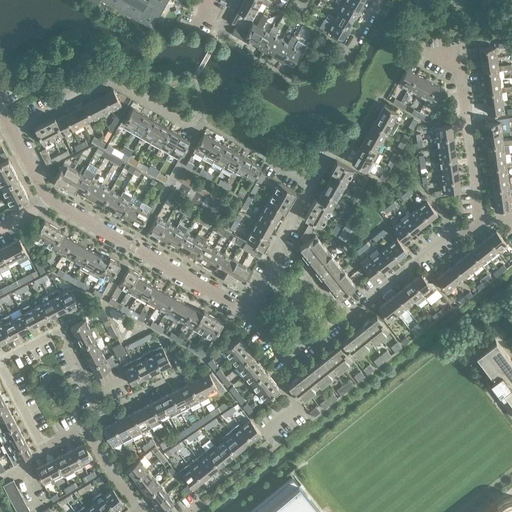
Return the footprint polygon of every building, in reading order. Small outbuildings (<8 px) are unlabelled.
[(90,0),(97,4),(99,0),(102,0),(152,28),(168,0),(147,0),(147,2),(142,0),(90,0)] [(257,8),(243,0),(240,5),(238,3),(228,20),(234,23),(241,11),(252,18),(257,8)] [(339,10),(353,18),(356,14),(359,15),(361,10),(344,1),(344,0),(340,0),(339,2),(343,4),(339,10)] [(363,0),(344,0),(344,1),(361,10),(364,6),(361,4),(363,0)] [(324,14),(315,10),(313,14),(321,18),(324,14)] [(339,10),(335,17),(334,20),(351,29),(353,25),(350,23),(353,18),(339,10)] [(332,15),(328,21),(332,23),(328,29),(342,37),(345,32),(348,34),(351,29),(334,20),(335,17),(332,15)] [(303,40),(310,29),(293,19),(285,33),(291,36),(292,34),(303,40)] [(255,42),(263,28),(253,22),(247,33),(235,27),(232,33),(249,42),(250,39),(255,42)] [(263,28),(255,42),(260,45),(258,48),(263,50),(272,33),(275,35),(277,31),(271,28),(269,31),(263,28)] [(282,38),(275,35),(272,33),(263,50),(267,53),(269,50),(274,53),(282,38)] [(282,38),(274,53),(278,55),(277,58),(281,61),(291,44),(294,45),(296,42),(290,38),(288,42),(282,38)] [(291,44),(281,61),(286,64),(288,61),(293,63),(301,49),(294,45),(291,44)] [(479,47),(481,58),(497,56),(496,45),(479,47)] [(498,65),(497,56),(481,58),(482,69),(511,65),(511,63),(498,65)] [(511,67),(511,65),(482,69),(483,80),(500,77),(499,69),(511,67)] [(398,82),(408,87),(417,73),(407,67),(398,82)] [(408,87),(418,93),(426,78),(417,73),(408,87)] [(511,84),(501,86),(500,77),(483,80),(485,90),(511,86),(511,84)] [(418,93),(427,98),(435,83),(426,78),(418,93)] [(437,104),(445,89),(435,83),(427,98),(437,104)] [(502,91),(511,89),(511,86),(485,90),(486,101),(503,99),(502,91)] [(104,95),(111,110),(121,105),(113,91),(104,95)] [(94,100),(101,115),(111,110),(104,95),(94,100)] [(504,110),(503,99),(486,101),(488,112),(504,110)] [(84,105),(92,120),(101,115),(94,100),(84,105)] [(378,114),(397,125),(399,122),(395,119),(399,112),(384,104),(378,114)] [(75,110),(82,125),(92,120),(84,105),(75,110)] [(131,132),(142,113),(132,107),(125,119),(123,118),(119,125),(131,132)] [(65,115),(73,130),(82,125),(75,110),(65,115)] [(111,122),(115,125),(121,113),(117,110),(111,122)] [(141,137),(151,118),(142,113),(131,132),(141,137)] [(397,125),(378,114),(373,123),(388,132),(392,134),(397,125)] [(56,120),(63,135),(73,130),(65,115),(56,120)] [(54,117),(44,122),(53,140),(63,135),(56,120),(54,117)] [(408,126),(412,128),(418,120),(413,117),(408,126)] [(150,142),(161,123),(151,118),(141,137),(150,142)] [(484,122),(486,133),(502,131),(501,120),(484,122)] [(34,127),(43,145),(53,140),(44,122),(34,127)] [(170,128),(161,123),(150,142),(160,147),(162,143),(170,128)] [(388,132),(373,123),(368,133),(382,141),(388,132)] [(437,137),(453,135),(452,124),(436,126),(437,137)] [(162,143),(172,148),(180,134),(170,128),(162,143)] [(106,141),(111,132),(107,130),(102,138),(106,141)] [(504,142),(503,139),(502,131),(486,133),(487,144),(504,142)] [(205,153),(206,153),(214,138),(204,132),(193,151),(203,157),(205,153)] [(382,141),(368,133),(362,142),(377,151),(382,141)] [(172,148),(181,154),(189,139),(180,134),(172,148)] [(453,135),(437,137),(439,148),(455,146),(453,135)] [(223,143),(214,138),(206,153),(215,158),(223,143)] [(504,142),(487,144),(489,155),(505,153),(510,152),(508,144),(511,143),(510,139),(503,139),(504,142)] [(357,151),(374,161),(380,152),(377,151),(362,142),(357,151)] [(232,148),(223,143),(215,158),(213,161),(222,167),(232,148)] [(439,148),(440,159),(456,156),(455,146),(439,148)] [(39,151),(45,161),(51,158),(45,148),(39,151)] [(233,168),(234,168),(242,154),(232,148),(222,167),(231,172),(233,168)] [(67,150),(59,154),(61,159),(69,154),(67,150)] [(374,161),(357,151),(352,161),(366,169),(372,160),(374,161)] [(105,156),(108,158),(114,162),(116,157),(110,154),(110,155),(107,152),(105,156)] [(166,158),(172,162),(175,155),(169,152),(166,158)] [(489,155),(490,166),(507,163),(506,161),(505,153),(489,155)] [(53,163),(61,159),(59,154),(51,158),(53,163)] [(242,154),(234,168),(243,174),(251,159),(242,154)] [(440,159),(442,169),(458,167),(456,156),(440,159)] [(8,159),(0,162),(0,175),(13,169),(8,159)] [(251,159),(243,174),(253,179),(261,164),(251,159)] [(93,175),(98,165),(89,160),(84,170),(93,175)] [(331,169),(334,171),(349,179),(354,169),(337,160),(331,169)] [(507,163),(490,166),(492,176),(508,174),(507,166),(511,164),(511,160),(506,161),(507,163)] [(74,188),(82,174),(63,163),(54,180),(73,191),(75,188),(74,188)] [(443,180),(459,178),(458,167),(442,169),(443,180)] [(0,175),(0,186),(1,187),(18,179),(13,169),(0,175)] [(260,182),(265,174),(261,171),(256,180),(260,182)] [(329,180),(343,189),(349,179),(334,171),(329,180)] [(74,188),(75,188),(84,193),(92,179),(82,174),(74,188)] [(511,181),(509,182),(508,174),(492,176),(493,187),(511,184),(511,181)] [(368,177),(364,175),(359,183),(363,185),(368,177)] [(459,178),(443,180),(445,191),(461,189),(459,178)] [(1,187),(6,197),(23,188),(18,179),(1,187)] [(92,179),(84,193),(93,199),(101,184),(92,179)] [(323,190),(338,198),(343,189),(329,180),(323,190)] [(273,191),(290,201),(296,191),(278,181),(273,191)] [(258,185),(254,183),(250,191),(254,193),(258,185)] [(103,204),(111,189),(101,184),(93,199),(103,204)] [(511,186),(511,184),(493,187),(494,198),(511,196),(510,187),(511,186)] [(28,198),(23,188),(6,197),(11,207),(28,198)] [(112,209),(120,195),(111,189),(103,204),(112,209)] [(122,215),(130,200),(132,196),(123,190),(120,195),(112,209),(122,215)] [(338,198),(323,190),(318,199),(332,207),(338,198)] [(290,201),(273,191),(268,201),(282,209),(285,210),(290,201)] [(406,191),(400,195),(403,199),(409,195),(406,191)] [(122,215),(131,220),(142,201),(132,196),(130,200),(122,215)] [(511,206),(511,203),(511,196),(494,198),(496,209),(511,206)] [(310,207),(327,217),(332,207),(318,199),(315,198),(310,207)] [(427,200),(418,207),(429,220),(437,213),(427,200)] [(142,201),(131,220),(141,225),(152,206),(142,201)] [(282,209),(268,201),(263,210),(277,218),(282,209)] [(342,213),(347,215),(350,209),(346,206),(342,213)] [(327,217),(310,207),(304,217),(322,226),(327,217)] [(418,207),(410,213),(420,227),(429,220),(418,207)] [(277,218),(263,210),(257,219),(272,227),(277,218)] [(233,220),(238,223),(242,216),(237,213),(233,220)] [(347,215),(342,213),(338,220),(343,222),(347,215)] [(401,220),(412,233),(420,227),(410,213),(401,220)] [(157,215),(149,230),(159,235),(167,221),(157,215)] [(44,219),(34,236),(44,242),(53,225),(44,219)] [(252,228),(267,236),(272,227),(257,219),(252,228)] [(338,236),(345,240),(348,242),(358,225),(347,219),(338,236)] [(238,223),(233,220),(230,227),(234,229),(238,223)] [(412,233),(401,220),(393,227),(403,240),(412,233)] [(176,226),(167,221),(159,235),(168,241),(176,226)] [(176,226),(168,241),(177,246),(186,231),(188,227),(178,222),(176,226)] [(314,263),(329,251),(315,234),(310,238),(309,237),(315,226),(309,223),(301,237),(305,242),(300,246),(314,263)] [(336,235),(340,227),(336,224),(332,232),(336,235)] [(63,230),(53,225),(44,242),(53,247),(62,233),(63,230)] [(269,238),(267,236),(252,228),(247,239),(264,248),(269,238)] [(496,229),(488,236),(498,249),(507,242),(496,229)] [(177,246),(187,251),(195,237),(186,231),(177,246)] [(187,251),(196,257),(205,242),(207,238),(197,232),(195,237),(187,251)] [(378,232),(373,236),(376,240),(381,236),(378,232)] [(62,233),(53,247),(63,253),(71,238),(62,233)] [(22,237),(27,248),(31,245),(26,235),(22,237)] [(488,236),(479,243),(490,256),(498,249),(488,236)] [(26,253),(19,238),(9,243),(17,258),(26,253)] [(72,258),(81,244),(71,238),(63,253),(72,258)] [(408,251),(397,238),(388,245),(399,258),(408,251)] [(196,257),(206,262),(214,247),(205,242),(196,257)] [(251,252),(254,246),(246,242),(242,247),(251,252)] [(17,258),(9,243),(0,248),(0,249),(7,263),(8,263),(17,258)] [(471,250),(481,263),(490,256),(479,243),(471,250)] [(82,263),(90,249),(81,244),(72,258),(82,263)] [(361,245),(356,250),(359,254),(364,249),(361,245)] [(388,245),(380,251),(390,265),(399,258),(388,245)] [(254,246),(251,252),(259,257),(262,251),(254,246)] [(214,247),(206,262),(215,267),(223,253),(214,247)] [(0,272),(10,267),(8,263),(7,263),(0,249),(0,272)] [(89,273),(91,269),(99,254),(90,249),(82,263),(79,267),(89,273)] [(462,257),(473,270),(481,263),(471,250),(462,257)] [(327,280),(343,268),(329,251),(314,263),(327,280)] [(382,271),(390,265),(380,251),(371,258),(382,271)] [(224,272),(233,258),(223,253),(215,267),(224,272)] [(99,254),(91,269),(100,274),(109,259),(99,254)] [(109,259),(100,274),(110,279),(120,262),(110,257),(109,259)] [(473,270),(462,257),(454,263),(464,276),(473,270)] [(233,258),(224,272),(223,275),(233,280),(242,263),(233,258)] [(363,265),(373,278),(382,271),(371,258),(363,265)] [(242,263),(233,280),(243,286),(252,269),(242,263)] [(454,263),(445,270),(456,283),(464,276),(454,263)] [(129,290),(137,275),(138,273),(128,267),(118,284),(129,290)] [(493,272),(496,276),(502,271),(499,267),(493,272)] [(343,268),(327,280),(341,297),(356,285),(343,268)] [(25,275),(28,280),(38,275),(35,270),(25,275)] [(447,290),(456,283),(445,270),(437,277),(447,290)] [(426,297),(435,290),(421,273),(413,280),(423,293),(426,297)] [(138,295),(146,280),(137,275),(129,290),(138,295)] [(481,281),(484,285),(490,281),(486,277),(481,281)] [(146,280),(138,295),(147,300),(155,286),(146,280)] [(426,297),(423,293),(413,280),(404,287),(415,300),(417,304),(426,297)] [(484,285),(481,281),(476,285),(479,289),(484,285)] [(6,285),(8,290),(15,286),(12,282),(6,285)] [(0,294),(8,290),(6,285),(0,287),(0,294)] [(156,305),(165,291),(155,286),(147,300),(156,305)] [(60,293),(68,308),(78,303),(77,301),(82,299),(85,292),(76,287),(71,289),(71,288),(60,293)] [(415,300),(404,287),(396,293),(406,307),(415,300)] [(100,297),(103,293),(95,288),(92,293),(100,297)] [(60,294),(58,289),(49,294),(58,313),(68,308),(60,293),(60,294)] [(174,296),(165,291),(156,305),(166,311),(174,296)] [(400,317),(403,315),(400,311),(406,307),(396,293),(387,300),(398,313),(400,317)] [(39,299),(41,303),(49,318),(58,313),(49,294),(39,299)] [(462,302),(468,298),(465,294),(459,299),(462,302)] [(174,296),(166,311),(176,316),(184,302),(174,296)] [(108,301),(116,306),(119,302),(111,297),(108,301)] [(389,320),(398,313),(387,300),(378,307),(389,320)] [(184,302),(176,316),(185,322),(193,307),(184,302)] [(31,308),(39,323),(49,318),(41,303),(31,308)] [(31,308),(29,304),(20,309),(22,313),(30,328),(39,323),(31,308)] [(120,308),(127,312),(130,308),(123,304),(120,308)] [(106,316),(103,309),(102,307),(97,309),(94,311),(95,314),(99,312),(102,318),(106,316)] [(194,327),(202,312),(193,307),(185,322),(194,327)] [(20,309),(10,314),(12,318),(20,333),(30,328),(22,313),(20,309)] [(204,309),(202,312),(194,327),(204,332),(213,315),(204,309)] [(12,318),(10,314),(0,319),(3,323),(10,338),(20,333),(12,318)] [(204,332),(213,338),(223,320),(213,315),(204,332)] [(360,329),(372,344),(389,330),(377,315),(360,329)] [(76,336),(91,329),(91,328),(86,318),(71,326),(76,336)] [(10,338),(3,323),(0,324),(0,342),(1,343),(10,338)] [(109,332),(113,329),(110,323),(105,325),(109,332)] [(76,336),(81,346),(96,338),(100,335),(95,326),(91,328),(91,329),(76,336)] [(372,344),(360,329),(342,342),(354,358),(372,344)] [(81,346),(86,355),(101,348),(105,346),(105,344),(101,337),(99,336),(96,338),(81,346)] [(231,357),(246,345),(240,336),(224,349),(231,357)] [(404,344),(409,340),(406,336),(401,340),(404,344)] [(511,401),(511,360),(496,339),(476,354),(493,377),(489,380),(498,392),(502,396),(506,393),(511,401)] [(391,347),(395,351),(402,346),(398,341),(391,347)] [(119,348),(123,346),(120,342),(112,346),(114,351),(119,348)] [(154,353),(161,368),(171,363),(162,344),(151,350),(153,353),(154,353)] [(323,358),(335,373),(352,359),(340,344),(323,358)] [(238,366),(253,354),(246,345),(231,357),(238,366)] [(206,351),(196,346),(194,350),(203,355),(206,351)] [(91,365),(106,357),(101,348),(86,355),(91,365)] [(122,354),(119,348),(114,351),(117,357),(122,354)] [(144,358),(152,373),(161,368),(154,353),(153,353),(151,350),(151,349),(142,354),(142,355),(144,358)] [(381,355),(385,360),(391,354),(387,350),(381,355)] [(245,374),(260,362),(253,354),(238,366),(245,374)] [(152,373),(144,358),(142,355),(133,360),(142,378),(152,373)] [(385,360),(381,355),(374,360),(378,365),(385,360)] [(106,357),(91,365),(96,375),(111,367),(106,357)] [(212,358),(208,361),(214,368),(218,365),(212,358)] [(306,371),(318,387),(335,373),(323,358),(306,371)] [(142,378),(133,360),(123,365),(132,383),(142,378)] [(251,383),(267,371),(260,362),(245,374),(251,383)] [(367,374),(374,368),(370,363),(363,369),(367,374)] [(220,368),(216,371),(222,378),(225,375),(220,368)] [(354,376),(358,381),(365,375),(361,370),(354,376)] [(211,371),(199,377),(207,392),(217,387),(220,392),(226,389),(211,371)] [(258,391),(274,379),(267,371),(251,383),(258,391)] [(318,387),(306,371),(289,385),(301,400),(318,387)] [(231,383),(225,375),(222,378),(227,386),(231,383)] [(199,377),(189,382),(197,397),(199,401),(209,396),(207,392),(199,377)] [(274,379),(258,391),(265,400),(280,388),(274,379)] [(344,384),(348,389),(354,384),(350,379),(344,384)] [(189,382),(180,387),(190,406),(199,401),(197,397),(189,382)] [(348,389),(344,384),(337,390),(341,394),(348,389)] [(236,396),(239,393),(233,385),(230,388),(236,396)] [(180,387),(170,392),(180,411),(190,406),(180,387)] [(170,392),(161,397),(169,412),(168,412),(170,416),(180,411),(170,392)] [(327,398),(331,403),(337,397),(333,392),(327,398)] [(239,393),(236,396),(241,403),(245,400),(239,393)] [(151,402),(159,417),(168,412),(169,412),(161,397),(151,402)] [(331,403),(327,398),(320,403),(324,408),(331,403)] [(159,417),(151,402),(142,407),(150,422),(152,427),(161,422),(159,417)] [(220,404),(215,408),(218,412),(227,406),(224,402),(220,405),(220,404)] [(243,405),(249,413),(253,410),(247,403),(243,405)] [(0,420),(11,414),(6,405),(0,407),(0,420)] [(233,405),(228,409),(230,413),(231,413),(236,409),(233,405)] [(310,411),(314,416),(320,411),(316,406),(310,411)] [(150,422),(142,407),(132,412),(142,432),(152,427),(150,422)] [(209,412),(212,416),(218,412),(215,408),(209,412)] [(228,409),(222,413),(225,417),(231,413),(230,413),(228,409)] [(142,432),(132,412),(123,417),(133,437),(142,432)] [(0,427),(2,431),(16,424),(11,414),(0,420),(0,427)] [(200,424),(205,421),(202,416),(197,420),(200,424)] [(133,437),(123,417),(113,422),(123,442),(133,437)] [(194,428),(200,424),(197,420),(191,424),(194,428)] [(252,440),(261,433),(251,420),(242,426),(242,427),(252,440)] [(123,442),(113,422),(103,428),(113,447),(123,442)] [(239,423),(231,430),(233,433),(244,446),(252,440),(242,427),(242,426),(239,423)] [(16,424),(2,431),(7,440),(7,441),(21,433),(16,424)] [(184,428),(179,432),(179,433),(182,436),(187,433),(184,428)] [(233,433),(231,430),(222,437),(225,440),(236,453),(244,446),(233,433)] [(173,436),(176,440),(182,436),(179,433),(179,432),(173,436)] [(7,453),(26,443),(21,433),(7,441),(7,440),(2,443),(7,453)] [(192,433),(186,437),(189,441),(195,437),(192,433)] [(147,442),(150,446),(155,442),(152,438),(147,441),(147,442)] [(162,449),(167,446),(163,440),(159,442),(162,449)] [(227,460),(236,453),(225,440),(217,447),(227,460)] [(147,442),(147,441),(141,446),(145,450),(150,446),(147,442)] [(26,443),(7,453),(14,465),(18,463),(17,460),(32,453),(26,443)] [(74,448),(84,465),(94,460),(84,443),(74,448)] [(219,467),(227,460),(217,447),(214,443),(205,450),(219,467)] [(173,445),(168,449),(171,453),(176,449),(173,445)] [(84,465),(74,448),(65,453),(73,468),(74,470),(84,465)] [(159,458),(162,455),(158,449),(154,452),(159,458)] [(210,474),(219,467),(205,450),(197,457),(210,474)] [(130,456),(133,459),(138,455),(135,451),(130,455),(130,456)] [(73,468),(65,453),(55,458),(63,473),(65,476),(75,471),(74,470),(73,468)] [(130,456),(130,455),(124,460),(127,464),(133,459),(130,456)] [(202,481),(210,474),(197,457),(188,463),(188,464),(202,481)] [(63,473),(55,458),(46,463),(53,478),(63,473)] [(134,478),(147,467),(140,458),(127,469),(134,478)] [(52,483),(55,482),(53,478),(46,463),(36,468),(44,483),(50,479),(52,483)] [(193,488),(202,481),(188,464),(188,463),(179,470),(193,488)] [(168,469),(172,475),(176,471),(171,466),(168,469)] [(141,486),(154,475),(147,467),(134,478),(141,486)] [(91,478),(88,473),(82,477),(85,482),(91,478)] [(98,482),(104,479),(102,474),(96,478),(98,482)] [(154,475),(141,486),(148,494),(161,484),(154,475)] [(324,511),(304,486),(301,488),(300,487),(293,477),(292,477),(252,510),(249,511),(248,511),(324,511)] [(7,492),(17,487),(14,480),(3,485),(7,492)] [(72,489),(69,484),(63,488),(66,493),(72,489)] [(154,503),(167,492),(161,484),(148,494),(154,503)] [(183,488),(187,493),(191,490),(186,484),(183,488)] [(86,490),(83,485),(77,489),(80,494),(86,490)] [(17,487),(7,492),(10,499),(21,493),(17,487)] [(104,495),(115,509),(124,502),(113,488),(104,495)] [(110,511),(115,509),(104,495),(101,491),(93,498),(96,502),(103,511),(110,511)] [(167,492),(154,503),(162,511),(175,501),(167,492)] [(14,505),(24,500),(21,493),(10,499),(14,505)] [(53,501),(59,497),(56,493),(50,496),(53,501)] [(511,511),(511,499),(511,500),(509,500),(506,501),(504,503),(491,511),(511,511)] [(17,511),(28,506),(24,500),(14,505),(17,511)] [(103,511),(96,502),(87,509),(89,511),(103,511)]
